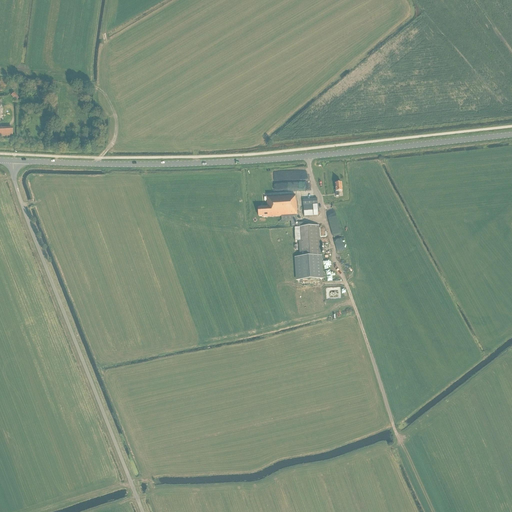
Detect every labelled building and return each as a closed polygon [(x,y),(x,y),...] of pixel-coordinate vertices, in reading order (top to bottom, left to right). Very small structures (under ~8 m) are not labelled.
[(0,136),(12,135),(12,127),(0,127),(0,136)] [(298,189),(297,180),(277,181),(277,190),(298,189)] [(259,208),(258,208),(259,215),(259,216),(263,216),(263,217),(281,216),(282,222),(291,221),(291,225),(291,228),(295,227),(295,224),(296,224),(296,221),(297,221),(297,219),(297,215),(296,201),(295,201),(295,195),(267,197),(267,207),(259,208)] [(304,212),(318,211),(317,205),(317,198),(303,200),(303,206),(304,212)] [(295,228),(294,228),(295,241),(299,241),(300,258),(307,257),(312,257),(313,257),(321,257),(319,226),(304,227),(304,222),(298,223),(298,227),(295,228)] [(307,257),(296,258),(297,280),(322,279),(321,257),(313,257),(312,257),(307,257)]
